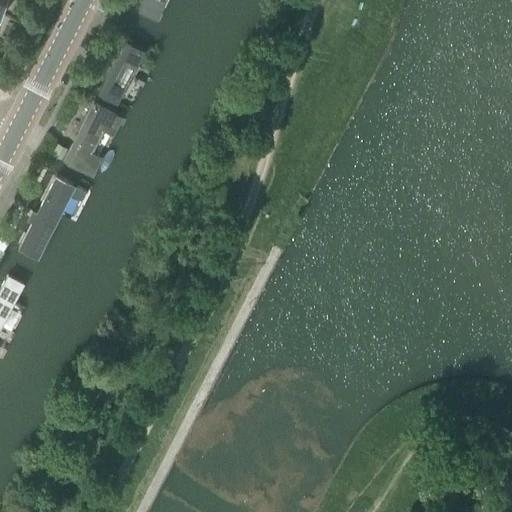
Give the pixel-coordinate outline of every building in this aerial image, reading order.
[(143,0),(134,23),(149,31),(162,0),(143,0)] [(126,37),(97,91),(116,101),(144,47),(126,37)] [(93,101),(64,160),(91,175),(121,115),(93,101)] [(55,175),(17,248),(37,258),(74,185),(55,175)] [(7,274),(0,285),(0,327),(24,283),(7,274)]
